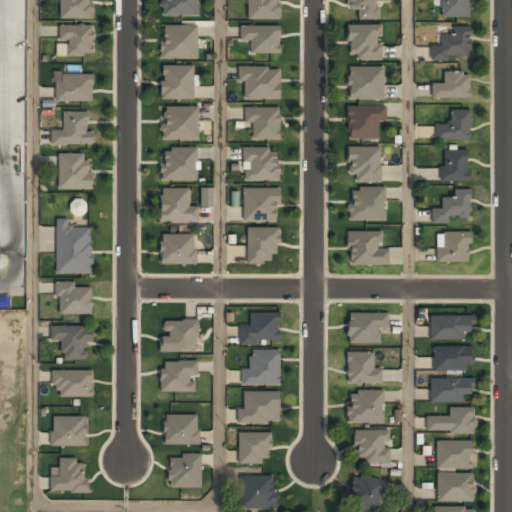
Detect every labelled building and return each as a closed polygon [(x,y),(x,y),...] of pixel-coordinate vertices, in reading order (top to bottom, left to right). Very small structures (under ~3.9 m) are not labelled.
[(59,0),(59,19),(91,19),(91,0),(59,0)] [(196,16),(196,0),(162,0),(162,16),(196,16)] [(247,0),(247,19),(275,19),(275,0),(247,0)] [(388,0),(344,0),(344,10),(357,10),(357,20),(377,20),(377,2),(388,2),(388,0)] [(441,0),(441,17),(470,17),(470,0),(441,0)] [(66,41),(66,56),(91,56),(91,25),(59,25),(59,41),(66,41)] [(348,26),(348,60),(380,60),(380,26),(348,26)] [(196,27),(161,27),(161,58),(196,58),(196,27)] [(239,42),(250,42),(250,55),(279,55),(279,27),(239,27),(239,42)] [(469,27),(440,27),(440,45),(430,45),(430,58),(469,58),(469,27)] [(160,66),(160,100),(193,100),(193,66),(160,66)] [(279,100),(279,69),(237,68),(237,83),(242,83),(242,99),(279,100)] [(382,68),(347,68),(347,100),(382,100),(382,68)] [(442,72),(442,84),(431,84),(431,98),(469,98),(469,72),(442,72)] [(56,102),(91,102),(91,75),(56,75),(56,102)] [(161,108),(162,141),(197,140),(196,107),(161,108)] [(377,121),(385,121),(385,107),(347,107),(347,140),(377,140),(377,121)] [(244,125),(251,125),(251,140),(279,140),(279,108),(244,108),(244,125)] [(469,110),(448,110),(448,123),(436,123),(436,139),(469,139),(469,110)] [(50,146),(91,145),(91,131),(87,131),(87,113),(62,113),(62,131),(50,131),(50,146)] [(349,182),(379,182),(379,147),(349,147),(349,182)] [(195,181),(195,149),(160,149),(160,181),(195,181)] [(278,181),(278,149),(242,149),(242,181),(278,181)] [(467,149),(441,149),(441,181),(467,181),(467,149)] [(58,155),(58,189),(89,189),(89,155),(58,155)] [(213,207),(213,188),(200,188),(200,207),(213,207)] [(384,188),(349,188),(349,221),(384,221),(384,188)] [(198,222),(198,208),(188,208),(188,190),(159,189),(159,222),(198,222)] [(450,219),(469,219),(468,189),(453,189),(453,198),(440,198),(440,209),(431,209),(431,224),(450,224),(450,219)] [(242,190),(242,222),(278,222),(278,190),(242,190)] [(55,220),(55,274),(91,274),(90,228),(70,228),(70,220),(55,220)] [(246,229),(246,264),(269,264),(269,255),(278,255),(278,229),(246,229)] [(436,232),(436,263),(469,263),(469,232),(436,232)] [(387,265),(387,250),(380,250),(380,233),(346,233),(346,265),(387,265)] [(160,265),(195,265),(195,235),(160,235),(160,265)] [(55,283),(55,314),(91,314),(91,283),(55,283)] [(239,326),(239,344),(279,344),(279,314),(249,314),(249,326),(239,326)] [(387,314),(346,314),(346,344),(378,344),(378,329),(387,329),(387,314)] [(429,317),(429,340),(463,340),(463,332),(472,332),(472,317),(429,317)] [(196,352),(196,321),(161,321),(160,352),(196,352)] [(87,326),(49,327),(50,341),(60,341),(61,361),(88,360),(87,326)] [(471,371),(471,347),(433,347),(433,371),(471,371)] [(240,370),(240,386),(278,386),(278,351),(250,351),(250,370),(240,370)] [(381,384),(381,369),(373,369),(373,353),(346,353),(346,384),(381,384)] [(195,392),(195,362),(160,362),(160,392),(195,392)] [(91,371),(52,371),(52,397),(91,397),(91,371)] [(429,379),(429,403),(462,403),(462,394),(471,394),(471,379),(429,379)] [(346,424),(382,424),(382,392),(346,392),(346,424)] [(237,410),(237,424),(278,424),(278,393),(242,393),(242,410),(237,410)] [(426,434),(473,434),(473,408),(448,408),(448,417),(426,417),(426,434)] [(163,415),(163,444),(198,444),(198,415),(163,415)] [(50,417),(50,446),(86,446),(86,417),(50,417)] [(387,432),(352,432),(353,464),(388,463),(387,432)] [(237,464),(269,464),(269,434),(237,434),(237,464)] [(471,443),(437,443),(437,468),(471,468),(471,443)] [(168,488),(200,488),(200,455),(168,455),(168,488)] [(85,493),(86,459),(59,459),(58,477),(49,477),(49,492),(85,493)] [(472,475),(437,475),(437,501),(472,501),(472,475)] [(239,509),(275,509),(275,477),(239,477),(239,509)] [(381,509),(381,478),(347,478),(347,509),(381,509)]
